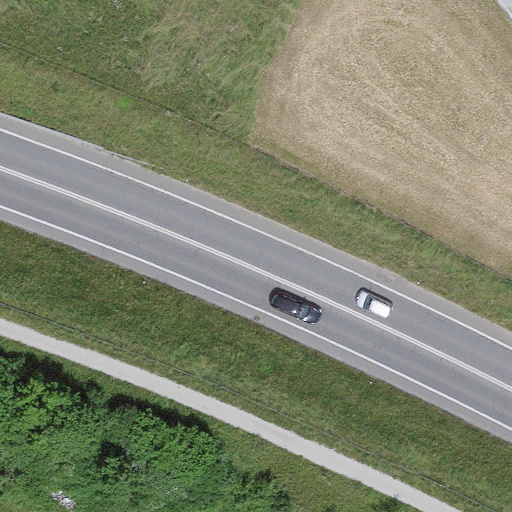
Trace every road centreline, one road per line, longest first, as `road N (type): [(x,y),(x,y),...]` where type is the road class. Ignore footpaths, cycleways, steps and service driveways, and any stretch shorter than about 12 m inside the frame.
road 1 (trunk): [(0,167),(280,279),(511,390)]
road 2 (track): [(0,328),(230,413),(448,511)]
